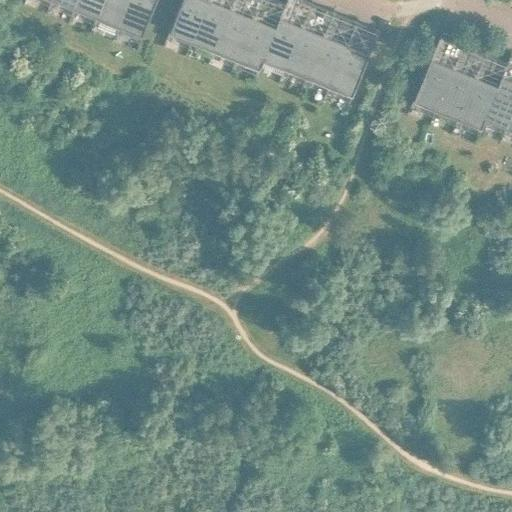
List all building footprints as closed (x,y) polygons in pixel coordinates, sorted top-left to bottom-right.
[(68,8),(86,15),(86,14),(87,15),(92,0),(67,0),(65,6),(64,5),(64,6),(60,15),(64,17),(68,8)] [(90,17),(108,24),(108,23),(109,24),(118,0),(92,0),(87,15),(86,14),(86,15),(82,24),(87,26),(90,17)] [(113,26),(130,33),(131,33),(144,0),(118,0),(109,24),(108,23),(108,24),(104,33),(109,35),(113,26)] [(131,33),(130,33),(127,42),(131,44),(135,35),(154,43),(171,0),(144,0),(131,33)] [(185,41),(203,48),(204,47),(204,48),(221,6),(207,0),(196,0),(177,48),(182,50),(185,41)] [(208,50),(225,58),(226,57),(227,57),(244,15),(221,6),(204,48),(204,47),(203,48),(199,57),(204,59),(208,50)] [(230,59),(248,67),(248,66),(249,66),(266,24),(244,15),(227,57),(226,57),(225,58),(222,66),(226,68),(230,59)] [(252,68),(270,76),(270,75),(271,75),(292,23),(291,23),(287,33),(266,24),(249,66),(248,66),(248,67),(244,76),(248,77),(252,68)] [(275,66),(295,74),(296,74),(297,74),(314,32),(292,23),(271,75),(270,75),(270,76),(266,85),(271,86),(275,77),(272,76),(275,66)] [(300,76),(318,83),(320,83),(336,41),(314,32),(297,74),(296,74),(295,74),(292,83),(296,85),(300,76)] [(322,85),(340,93),(340,92),(342,93),(359,50),(336,41),(320,83),(318,83),(314,92),(319,94),(322,85)] [(340,92),(340,93),(336,101),(341,103),(344,94),(364,102),(382,60),(359,50),(342,93),(340,92)] [(429,109),(447,117),(448,116),(449,116),(465,74),(442,65),(421,116),(426,118),(429,109)] [(452,118),(470,126),(470,125),(471,125),(488,83),(465,74),(449,116),(448,116),(447,117),(444,125),(448,127),(452,118)] [(474,127),(492,135),(492,134),(493,134),(511,86),(511,84),(509,92),(488,83),(471,125),(470,125),(470,126),(466,135),(470,136),(474,127)] [(497,126),(511,131),(511,86),(493,134),(492,134),(492,135),(488,144),(493,145),(497,136),(494,134),(497,126)]
